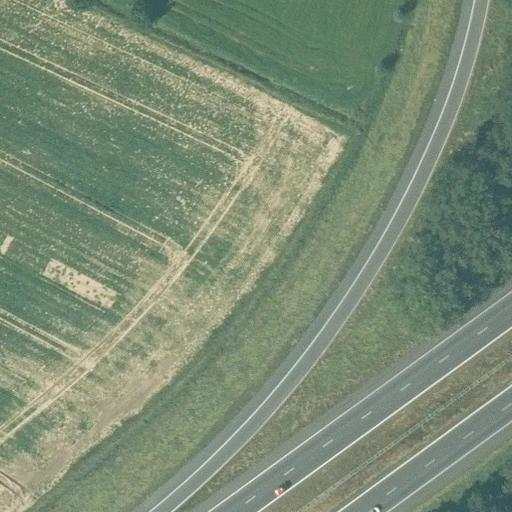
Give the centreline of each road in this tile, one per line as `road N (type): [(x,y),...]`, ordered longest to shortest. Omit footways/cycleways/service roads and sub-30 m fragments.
road 1 (motorway): [(480,0),(435,144),(347,307),(275,404),(159,511)]
road 2 (motorway): [(511,304),(228,511)]
road 3 (motorway): [(365,511),(511,404)]
